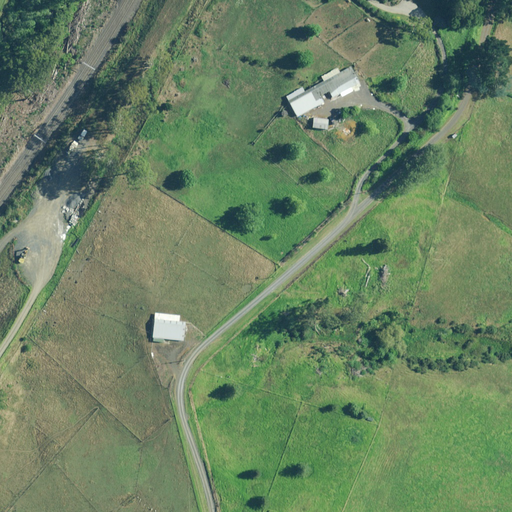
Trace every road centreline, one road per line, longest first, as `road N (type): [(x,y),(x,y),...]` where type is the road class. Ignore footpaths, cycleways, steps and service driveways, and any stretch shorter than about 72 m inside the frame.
road 1 (track): [(352,213),(204,342),(180,376),(210,511)]
road 2 (track): [(352,213),(361,177),(433,105),(443,74),(437,42),(416,15),(372,0)]
road 3 (track): [(489,0),(470,86),(452,118),(352,213)]
